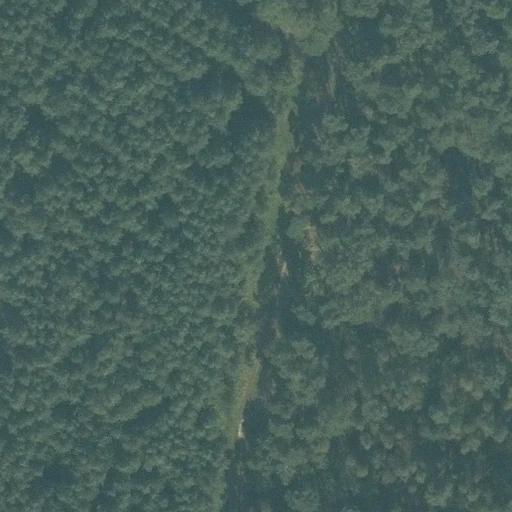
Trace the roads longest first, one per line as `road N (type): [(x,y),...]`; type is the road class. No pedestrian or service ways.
road 1 (track): [(232,0),(331,65),(283,245),(511,304)]
road 2 (track): [(229,511),(283,245)]
